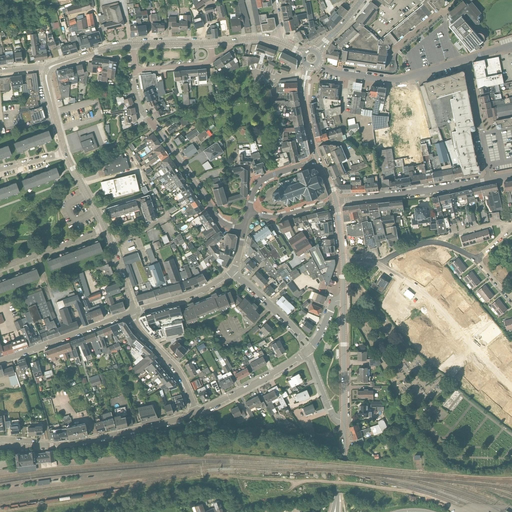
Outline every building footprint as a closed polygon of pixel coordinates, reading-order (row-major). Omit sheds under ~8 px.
[(93,7),(94,6),(93,0),(80,4),(72,7),(70,8),(70,7),(67,8),(68,14),(73,13),(74,13),(91,8),(93,7)] [(205,5),(203,1),(200,3),(199,2),(198,2),(196,0),(192,0),(193,1),(194,6),(197,11),(205,5)] [(423,3),(425,4),(432,13),(434,11),(435,12),(438,9),(437,7),(439,6),(441,7),(444,4),(445,1),(444,0),(426,0),(423,3)] [(282,12),(291,11),(290,6),(294,5),(293,1),(290,2),(285,3),(286,6),(283,6),(280,7),(281,8),(282,12)] [(473,30),(468,24),(467,23),(462,17),(467,13),(471,18),(466,21),(467,23),(470,20),(471,19),(476,24),(479,24),(480,21),(479,19),(480,18),(480,17),(479,15),(481,13),(472,2),(469,4),(468,2),(466,2),(465,3),(463,1),(449,13),(451,15),(450,16),(450,18),(451,20),(450,21),(452,24),(450,26),(462,40),(459,43),(461,46),(464,43),(465,43),(469,53),(475,48),(477,50),(480,47),(479,44),(482,41),(483,41),(483,40),(484,40),(484,39),(484,38),(484,37),(484,36),(484,35),(483,35),(483,34),(482,34),(482,33),(481,33),(480,33),(479,33),(478,33),(477,33),(476,34),(473,30)] [(102,30),(124,25),(123,20),(122,20),(118,2),(101,7),(103,15),(98,16),(100,25),(102,30)] [(376,11),(378,7),(371,2),(356,21),(357,22),(363,27),(366,23),(367,23),(367,24),(368,24),(370,22),(372,21),(373,20),(374,19),(374,18),(375,17),(376,15),(376,14),(377,13),(377,12),(376,11)] [(239,6),(238,4),(238,3),(234,4),(235,15),(236,18),(231,19),(232,31),(241,30),(239,22),(243,21),(242,19),(242,16),(241,13),(240,9),(239,6)] [(310,3),(305,3),(306,13),(307,17),(308,25),(309,31),(309,33),(309,34),(305,36),(308,41),(318,36),(315,29),(313,22),(310,3)] [(363,27),(357,22),(352,26),(359,32),(355,36),(351,40),(346,44),(342,48),(341,54),(343,54),(342,60),(342,61),(346,61),(383,66),(385,56),(386,56),(387,49),(388,49),(389,49),(389,48),(390,48),(390,47),(390,46),(389,45),(393,42),(395,44),(397,42),(398,42),(399,42),(400,41),(401,41),(402,40),(403,39),(404,38),(404,37),(405,37),(404,36),(410,32),(411,32),(412,31),(413,30),(414,30),(415,29),(416,28),(416,27),(417,26),(422,21),(422,22),(423,21),(425,21),(425,20),(426,20),(427,19),(428,18),(429,17),(429,16),(432,13),(425,4),(419,9),(417,6),(417,7),(416,7),(415,8),(417,11),(407,19),(405,17),(404,17),(403,17),(403,18),(405,21),(395,29),(393,27),(392,27),(391,27),(391,28),(390,29),(393,31),(382,40),(381,38),(379,40),(373,34),(372,33),(363,27)] [(216,6),(219,17),(225,16),(222,5),(216,6)] [(342,17),(347,11),(341,6),(337,11),(336,12),(342,17)] [(148,18),(147,10),(140,12),(139,7),(134,8),(136,23),(140,22),(140,19),(142,19),(148,18)] [(207,22),(212,20),(210,12),(213,11),(213,7),(208,8),(204,9),(205,13),(207,22)] [(337,11),(334,8),(330,12),(331,17),(329,19),(336,24),(342,17),(336,12),(337,11)] [(288,17),(292,17),(291,11),(282,12),(283,17),(282,17),(283,22),(289,21),(288,17)] [(157,32),(164,32),(164,23),(160,23),(159,13),(156,14),(157,23),(157,32)] [(275,28),(274,18),(267,19),(266,14),(259,15),(259,16),(260,19),(260,22),(261,25),(262,32),(273,30),(275,28)] [(179,30),(187,30),(187,23),(190,23),(190,15),(183,15),(183,21),(179,21),(179,23),(179,30)] [(299,26),(297,19),(296,16),(295,16),(292,17),(288,17),(289,21),(283,22),(285,32),(294,30),(295,29),(295,27),(299,26)] [(179,23),(176,23),(176,17),(169,17),(168,25),(172,25),(172,32),(179,32),(179,30),(179,23)] [(194,28),(204,26),(202,20),(201,17),(193,19),(194,23),(193,23),(194,28)] [(335,25),(336,24),(329,19),(327,17),(320,22),(322,27),(325,25),(328,31),(332,29),(335,25)] [(79,30),(84,29),(87,28),(85,18),(83,19),(78,21),(77,22),(77,23),(79,30)] [(322,27),(320,22),(318,23),(317,21),(313,22),(315,29),(318,36),(328,31),(325,25),(322,27)] [(136,24),(133,24),(129,24),(131,37),(138,36),(137,27),(136,24)] [(89,33),(95,31),(94,25),(89,27),(89,28),(84,29),(79,30),(75,31),(75,33),(79,32),(79,33),(82,32),(82,33),(84,33),(85,34),(89,33)] [(212,38),(217,38),(216,29),(216,25),(212,25),(210,26),(210,29),(207,29),(207,30),(206,32),(207,37),(212,37),(212,38)] [(138,36),(147,35),(146,26),(137,27),(138,36)] [(352,26),(348,30),(355,36),(359,32),(352,26)] [(38,46),(37,42),(36,35),(36,34),(33,34),(32,30),(26,29),(27,34),(28,35),(30,35),(32,47),(38,46)] [(304,33),(303,30),(300,30),(295,32),(299,41),(303,42),(308,41),(305,36),(304,33)] [(348,30),(344,34),(351,40),(355,36),(348,30)] [(98,31),(86,35),(90,47),(94,46),(94,47),(98,46),(98,45),(102,44),(98,31)] [(49,49),(56,47),(55,42),(52,34),(51,32),(50,33),(51,35),(47,36),(50,43),(47,43),(49,49)] [(46,42),(44,33),(36,35),(37,42),(38,46),(39,54),(33,55),(34,61),(47,59),(47,57),(46,51),(46,49),(46,42)] [(340,38),(346,44),(351,40),(344,34),(340,38)] [(81,50),(77,37),(76,35),(70,37),(71,42),(67,43),(68,45),(70,53),(81,50)] [(81,50),(90,47),(86,35),(77,37),(81,50)] [(340,38),(336,41),(339,45),(342,47),(342,48),(346,44),(340,38)] [(63,43),(60,44),(59,40),(55,42),(56,47),(58,50),(61,49),(63,55),(70,53),(68,45),(64,46),(63,43)] [(332,43),(329,48),(328,50),(327,50),(326,57),(338,60),(338,59),(340,53),(342,47),(339,45),(334,40),(332,43)] [(258,64),(258,63),(261,65),(262,63),(265,55),(267,48),(257,45),(255,50),(261,53),(260,59),(256,58),(256,57),(248,57),(247,66),(255,63),(258,64)] [(272,61),(275,51),(267,48),(265,55),(268,56),(267,59),(272,61)] [(235,63),(233,59),(236,57),(233,49),(229,52),(220,58),(224,65),(228,71),(234,70),(239,68),(237,62),(236,62),(235,63)] [(15,62),(22,62),(21,52),(14,53),(15,62)] [(290,67),(296,69),(297,60),(281,52),(278,59),(287,63),(286,64),(290,66),(290,67)] [(14,63),(14,62),(13,55),(5,56),(6,64),(14,63)] [(504,83),(502,74),(499,57),(485,60),(476,61),(473,62),(473,65),(478,89),(494,86),(494,85),(504,83)] [(103,60),(93,58),(92,58),(91,73),(97,73),(98,65),(103,66),(102,73),(108,74),(109,68),(110,61),(103,60)] [(217,69),(224,65),(220,58),(213,63),(217,69)] [(87,71),(84,72),(82,65),(76,66),(78,74),(79,77),(84,75),(83,84),(86,84),(87,74),(87,71)] [(72,67),(65,69),(68,80),(69,85),(74,84),(73,81),(78,80),(78,75),(76,67),(72,68),(72,67)] [(216,75),(219,74),(216,70),(215,70),(214,68),(210,68),(211,77),(216,75)] [(68,80),(65,69),(57,71),(56,73),(59,82),(68,80)] [(188,88),(188,90),(191,90),(191,88),(190,81),(193,80),(194,78),(194,75),(197,75),(197,69),(186,70),(187,79),(187,83),(188,88)] [(197,75),(197,77),(195,77),(196,80),(194,80),(194,84),(198,84),(198,81),(207,80),(207,79),(206,74),(206,69),(197,69),(197,75)] [(481,171),(480,171),(479,165),(477,165),(477,164),(478,164),(477,161),(476,157),(477,157),(476,154),(475,155),(474,147),(474,146),(474,145),(471,131),(472,130),(472,131),(475,131),(475,130),(475,129),(476,129),(476,126),(475,127),(471,105),(471,104),(469,97),(470,97),(469,95),(467,84),(465,74),(465,73),(464,72),(464,71),(463,71),(462,71),(424,83),(425,85),(424,85),(420,86),(423,99),(432,128),(438,126),(446,124),(454,145),(453,145),(464,176),(479,173),(480,173),(481,173),(481,172),(481,171)] [(59,82),(56,73),(55,73),(62,99),(67,98),(69,97),(69,88),(69,85),(68,80),(59,82)] [(38,95),(35,75),(35,74),(25,75),(26,84),(22,85),(25,108),(37,105),(35,101),(40,100),(39,95),(38,95)] [(143,91),(143,92),(152,88),(156,87),(151,74),(140,75),(143,91)] [(12,86),(22,85),(21,76),(10,77),(11,83),(12,86)] [(8,84),(11,83),(10,77),(0,78),(0,90),(5,90),(5,92),(9,92),(8,84)] [(318,98),(323,98),(325,110),(327,110),(330,109),(331,108),(341,106),(341,99),(338,99),(339,84),(318,82),(317,98),(318,98)] [(290,92),(298,91),(298,83),(297,83),(278,84),(277,87),(277,92),(285,92),(290,92)] [(377,96),(379,87),(372,86),(371,92),(368,92),(368,96),(373,97),(373,98),(376,99),(377,96)] [(488,94),(494,93),(496,92),(494,86),(478,89),(479,94),(487,93),(488,94)] [(376,99),(382,100),(381,101),(384,101),(386,88),(379,87),(377,96),(376,99)] [(155,99),(162,95),(160,90),(154,93),(152,88),(143,92),(147,102),(155,99)] [(407,88),(404,89),(404,91),(402,91),(404,98),(401,98),(410,131),(415,130),(416,134),(423,133),(421,128),(425,127),(415,88),(407,90),(407,88)] [(290,103),(299,101),(298,92),(298,91),(290,92),(285,92),(285,96),(275,96),(274,100),(282,101),(285,101),(285,102),(289,101),(289,102),(290,103)] [(481,103),(502,99),(501,94),(496,95),(494,94),(494,93),(488,94),(488,95),(480,97),(481,104),(481,103)] [(511,97),(511,98),(510,95),(507,96),(508,98),(505,99),(505,100),(504,100),(504,99),(502,99),(481,103),(484,118),(497,116),(498,119),(511,115),(511,97)] [(301,107),(299,101),(290,103),(289,102),(289,101),(285,102),(285,101),(282,101),(274,100),(275,96),(269,97),(272,105),(276,105),(276,106),(287,105),(287,107),(292,107),(292,108),(301,107)] [(131,97),(124,100),(123,97),(120,98),(119,97),(115,97),(118,103),(118,105),(121,104),(121,105),(123,109),(134,107),(131,97)] [(363,111),(364,102),(360,101),(361,98),(353,97),(350,113),(360,114),(360,115),(362,115),(363,111)] [(325,110),(323,98),(318,98),(319,102),(310,104),(311,114),(320,113),(320,112),(323,112),(323,111),(325,110)] [(156,102),(155,99),(147,102),(149,107),(158,104),(163,102),(162,99),(156,102)] [(166,107),(169,106),(169,105),(166,106),(164,102),(163,102),(158,104),(149,107),(152,112),(161,109),(166,107)] [(37,108),(37,105),(25,108),(19,110),(18,114),(17,118),(14,122),(15,125),(31,121),(32,124),(45,120),(42,110),(43,110),(42,107),(37,108)] [(325,119),(332,117),(339,115),(341,114),(341,106),(331,108),(330,109),(327,110),(325,110),(323,111),(323,112),(320,112),(320,113),(311,114),(313,124),(321,122),(326,120),(325,119)] [(124,116),(136,114),(134,107),(123,109),(111,112),(111,116),(124,113),(124,116)] [(169,109),(167,110),(166,107),(161,109),(152,112),(156,117),(169,112),(169,109)] [(289,117),(302,114),(301,107),(292,108),(291,108),(292,111),(286,112),(286,108),(283,108),(283,117),(289,117)] [(137,121),(136,114),(124,116),(125,120),(125,123),(125,126),(131,125),(131,122),(137,121)] [(304,126),(302,114),(289,117),(283,117),(283,120),(289,120),(293,119),(295,127),(295,128),(304,126)] [(339,115),(332,117),(335,125),(341,123),(339,115)] [(372,115),(372,116),(373,130),(388,127),(387,121),(388,121),(388,117),(378,116),(372,115)] [(182,127),(191,123),(187,116),(179,120),(182,127)] [(511,116),(498,120),(496,120),(497,125),(496,125),(497,128),(498,128),(499,129),(501,128),(511,125),(511,116)] [(312,124),(315,135),(324,132),(323,128),(335,125),(332,117),(325,119),(326,120),(321,122),(313,124),(312,124)] [(177,129),(179,127),(177,123),(174,125),(167,130),(170,134),(177,129)] [(307,140),(306,135),(304,126),(295,128),(284,128),(284,129),(284,132),(296,132),(297,134),(295,135),(295,137),(293,138),(293,139),(294,138),(295,142),(298,142),(307,140)] [(438,127),(431,129),(429,129),(430,134),(431,137),(437,135),(440,143),(435,144),(438,156),(440,162),(449,159),(447,154),(445,147),(443,142),(441,134),(440,131),(438,127)] [(196,136),(198,134),(199,133),(196,128),(183,137),(181,135),(174,140),(177,145),(184,140),(186,142),(188,140),(189,141),(189,140),(196,136)] [(188,157),(197,151),(198,150),(197,149),(196,146),(209,137),(206,132),(209,130),(208,128),(196,136),(189,140),(192,144),(183,150),(188,157)] [(325,134),(324,132),(315,135),(317,143),(318,143),(318,142),(329,139),(330,142),(336,142),(337,141),(342,141),(344,141),(342,135),(340,129),(329,133),(329,131),(326,132),(327,133),(325,134)] [(51,139),(50,134),(48,131),(14,143),(17,152),(24,149),(25,150),(28,149),(27,148),(41,143),(42,144),(45,143),(44,142),(51,139)] [(98,148),(92,133),(85,136),(87,140),(80,142),(80,143),(81,143),(82,145),(82,148),(82,149),(84,148),(84,149),(85,153),(98,148)] [(411,133),(391,135),(393,150),(413,147),(411,133)] [(156,139),(153,134),(143,141),(144,142),(143,143),(144,145),(137,149),(138,152),(147,146),(150,144),(156,139)] [(296,148),(295,142),(294,138),(293,139),(293,140),(283,143),(282,147),(282,149),(283,153),(287,152),(289,152),(291,151),(292,151),(292,149),(296,148)] [(150,144),(147,146),(151,151),(160,145),(156,139),(150,144)] [(219,139),(206,148),(203,151),(210,161),(223,152),(220,147),(223,145),(219,139)] [(310,154),(307,140),(298,142),(301,154),(298,155),(299,160),(308,157),(309,157),(310,154)] [(429,154),(427,146),(428,146),(427,140),(420,142),(422,152),(425,169),(426,174),(428,183),(435,181),(429,154)] [(255,175),(261,173),(266,172),(262,162),(255,165),(253,160),(260,157),(255,141),(250,142),(250,154),(251,164),(255,175)] [(197,151),(199,154),(203,151),(206,148),(204,144),(197,149),(198,150),(197,151)] [(355,173),(358,172),(368,167),(366,164),(365,165),(364,162),(356,165),(351,166),(352,171),(347,171),(347,173),(347,174),(345,174),(340,162),(346,160),(340,148),(339,148),(338,146),(337,147),(336,145),(333,145),(331,145),(324,144),(319,146),(323,155),(328,153),(328,154),(329,154),(329,155),(330,155),(330,156),(331,155),(333,161),(333,162),(333,163),(332,164),(333,165),(327,167),(328,168),(329,170),(330,173),(331,176),(332,176),(332,178),(332,179),(333,179),(333,180),(339,177),(341,176),(349,174),(355,173)] [(278,147),(278,145),(274,145),(274,146),(274,153),(277,163),(279,168),(290,164),(287,152),(283,153),(282,149),(282,147),(278,147)] [(449,159),(450,163),(455,178),(464,176),(453,145),(445,147),(447,154),(449,159)] [(4,157),(11,154),(8,146),(0,148),(0,158),(1,158),(1,159),(4,158),(4,157)] [(158,156),(164,151),(161,146),(154,151),(156,153),(147,159),(149,161),(157,155),(158,156)] [(299,162),(299,160),(298,155),(296,148),(292,149),(292,151),(291,151),(293,163),(299,162)] [(383,190),(388,189),(392,189),(397,188),(396,179),(395,178),(394,170),(395,170),(393,161),(392,149),(379,151),(382,172),(383,172),(383,175),(381,176),(382,183),(383,190)] [(251,164),(250,154),(246,154),(246,150),(239,151),(240,157),(239,157),(239,160),(240,160),(239,160),(239,161),(239,163),(240,163),(240,164),(244,164),(251,164)] [(161,160),(167,155),(164,151),(158,156),(157,155),(149,161),(146,163),(144,165),(146,168),(160,158),(161,160)] [(420,170),(422,170),(425,169),(422,152),(417,153),(420,170)] [(105,176),(129,169),(126,157),(123,158),(121,154),(116,155),(117,157),(112,159),(113,161),(109,162),(109,164),(104,166),(106,170),(103,171),(105,176)] [(442,171),(441,165),(438,156),(433,157),(432,154),(429,154),(435,181),(445,180),(442,171)] [(165,166),(172,161),(169,157),(162,162),(161,162),(160,163),(160,164),(160,165),(160,166),(161,166),(155,170),(157,172),(161,169),(165,167),(165,166)] [(412,186),(409,172),(407,158),(402,159),(403,167),(405,178),(396,179),(397,188),(412,186)] [(164,174),(175,167),(172,161),(165,166),(165,167),(161,169),(164,174)] [(212,168),(207,161),(202,165),(202,164),(195,169),(199,175),(206,170),(212,168)] [(441,165),(442,171),(445,180),(455,178),(450,163),(441,165)] [(169,178),(179,172),(175,167),(164,174),(161,176),(162,179),(163,178),(165,181),(169,178)] [(246,180),(246,170),(242,167),(233,169),(234,175),(240,174),(240,177),(241,177),(241,180),(246,180)] [(29,177),(29,178),(22,181),(25,189),(59,176),(56,168),(49,170),(48,169),(46,170),(46,171),(32,177),(31,176),(29,177)] [(315,170),(315,169),(309,171),(308,169),(298,173),(299,176),(279,183),(279,184),(278,185),(278,186),(279,187),(279,188),(281,188),(281,189),(275,190),(276,192),(273,193),(275,200),(279,199),(279,201),(283,200),(285,199),(285,200),(284,200),(283,202),(284,203),(285,203),(286,203),(286,204),(306,197),(308,201),(315,198),(316,200),(318,199),(319,201),(325,198),(327,198),(328,197),(328,196),(328,195),(323,179),(322,178),(321,178),(321,177),(320,177),(319,176),(318,176),(318,177),(317,175),(318,175),(318,174),(318,173),(318,172),(318,171),(317,171),(317,170),(316,170),(315,170)] [(423,174),(417,175),(416,171),(415,171),(409,172),(412,186),(428,183),(426,174),(425,169),(422,170),(423,174)] [(165,188),(182,177),(179,172),(169,178),(170,178),(171,177),(174,180),(173,181),(172,180),(166,184),(164,186),(165,188)] [(139,191),(137,183),(135,174),(113,179),(113,180),(101,182),(104,195),(112,193),(113,197),(139,191)] [(178,187),(186,182),(182,177),(165,188),(167,190),(169,188),(175,184),(176,183),(178,187)] [(342,182),(339,177),(333,180),(335,185),(342,182)] [(373,178),(367,179),(366,179),(366,177),(361,178),(365,184),(365,186),(366,192),(379,191),(378,183),(374,183),(373,178)] [(218,206),(227,203),(246,197),(246,186),(240,188),(240,194),(225,199),(221,186),(223,185),(221,178),(212,180),(215,189),(213,189),(218,206)] [(350,179),(351,182),(352,192),(366,192),(365,186),(363,186),(363,184),(361,184),(361,180),(360,179),(350,179)] [(174,196),(189,187),(186,182),(178,187),(175,189),(177,192),(173,194),(174,196)] [(352,192),(351,182),(342,182),(335,185),(340,192),(342,193),(352,192)] [(0,198),(19,192),(16,183),(9,186),(8,185),(5,186),(6,187),(0,188),(0,198)] [(491,185),(492,191),(493,196),(494,202),(496,212),(499,212),(503,212),(501,201),(497,183),(491,185)] [(487,214),(492,213),(496,212),(494,202),(493,196),(492,191),(491,185),(481,187),(484,199),(487,214)] [(181,201),(194,193),(189,187),(174,196),(175,197),(181,193),(183,196),(181,197),(182,198),(180,199),(178,200),(180,203),(181,202),(181,201)] [(481,187),(472,189),(474,198),(475,198),(480,196),(481,200),(484,199),(481,187)] [(475,201),(474,198),(472,189),(465,190),(468,203),(475,201)] [(465,190),(457,192),(450,194),(452,205),(454,213),(458,212),(455,203),(459,202),(460,206),(468,204),(468,203),(465,190)] [(190,203),(197,198),(194,193),(181,201),(181,202),(180,203),(181,206),(185,203),(186,206),(190,203)] [(126,203),(117,206),(117,205),(107,208),(110,216),(119,213),(120,214),(129,211),(129,210),(138,207),(137,204),(141,202),(144,212),(143,212),(146,221),(155,218),(152,209),(154,209),(149,194),(126,202),(126,203)] [(442,211),(444,219),(448,218),(450,217),(449,213),(451,212),(452,217),(455,216),(454,213),(452,205),(450,194),(438,197),(442,211)] [(438,197),(433,198),(436,220),(440,220),(444,219),(442,211),(438,197)] [(188,211),(201,203),(197,198),(190,203),(186,206),(187,205),(189,208),(185,210),(186,213),(188,211)] [(404,212),(404,211),(402,201),(390,202),(391,209),(391,210),(391,209),(393,209),(393,213),(404,212)] [(395,222),(394,217),(394,215),(388,216),(388,213),(391,212),(391,210),(391,209),(390,202),(379,203),(381,217),(383,224),(395,222)] [(204,209),(202,205),(201,203),(188,211),(186,213),(189,216),(193,214),(194,216),(204,209)] [(385,233),(383,224),(381,217),(379,203),(368,204),(369,212),(370,212),(370,216),(371,222),(372,223),(373,227),(375,238),(377,248),(381,247),(380,242),(387,240),(385,233)] [(367,216),(370,216),(370,212),(369,212),(368,204),(359,205),(364,222),(362,223),(362,226),(363,229),(373,227),(372,223),(371,222),(368,222),(367,216)] [(359,224),(362,223),(364,222),(359,205),(348,206),(350,214),(350,216),(351,220),(358,219),(359,224)] [(351,220),(350,216),(350,214),(348,206),(343,207),(343,215),(344,222),(351,221),(351,220)] [(412,224),(418,224),(431,223),(431,230),(438,229),(436,221),(431,222),(431,217),(428,218),(427,207),(415,208),(416,214),(413,214),(414,219),(412,219),(412,224)] [(323,223),(331,221),(331,217),(329,210),(316,213),(319,221),(320,223),(323,223)] [(206,220),(210,217),(206,211),(195,218),(197,222),(196,223),(195,223),(195,224),(195,225),(196,227),(203,223),(206,221),(206,220)] [(314,236),(324,235),(324,231),(320,231),(317,224),(320,223),(319,221),(316,213),(305,216),(314,236)] [(310,238),(314,236),(305,216),(296,218),(293,219),(295,226),(298,225),(299,227),(304,226),(305,230),(306,229),(310,238)] [(207,230),(215,224),(210,217),(206,220),(206,221),(203,223),(207,230)] [(438,234),(447,233),(444,219),(440,220),(436,220),(436,221),(438,229),(438,234)] [(289,230),(291,229),(289,224),(288,220),(278,223),(281,233),(282,233),(283,233),(293,249),(298,257),(308,250),(307,250),(312,247),(302,231),(295,236),(292,238),(289,230)] [(323,223),(324,231),(324,235),(333,234),(331,221),(323,223)] [(364,236),(363,229),(362,226),(362,223),(359,224),(352,225),(349,226),(348,226),(346,226),(347,236),(355,237),(364,236)] [(216,233),(220,231),(215,224),(207,230),(202,233),(206,239),(216,232),(216,233)] [(286,254),(287,256),(291,253),(280,235),(278,237),(270,225),(266,226),(266,225),(250,236),(266,257),(267,259),(276,271),(283,267),(281,264),(278,265),(274,260),(278,259),(286,254)] [(389,247),(394,246),(393,241),(398,239),(396,226),(391,226),(392,234),(386,236),(389,247)] [(370,249),(377,248),(375,238),(373,227),(363,229),(364,236),(365,246),(369,246),(370,249)] [(481,231),(484,241),(491,239),(488,229),(481,231)] [(216,243),(218,241),(222,239),(221,238),(223,236),(220,231),(216,233),(210,238),(214,243),(215,242),(216,243)] [(477,243),(484,241),(481,231),(474,233),(477,243)] [(221,239),(219,241),(225,245),(228,246),(228,248),(234,250),(236,237),(235,235),(227,233),(224,235),(224,238),(224,240),(221,239)] [(470,245),(477,243),(474,233),(468,235),(470,245)] [(161,237),(164,244),(169,242),(166,235),(161,237)] [(267,259),(266,257),(250,236),(249,235),(247,236),(246,242),(256,251),(255,252),(261,260),(262,260),(264,262),(267,259)] [(463,247),(470,245),(468,235),(461,237),(463,247)] [(213,245),(216,243),(215,242),(214,243),(210,238),(204,243),(208,249),(213,245)] [(51,270),(102,251),(99,242),(91,245),(91,243),(88,244),(89,246),(75,251),(74,250),(71,251),(72,252),(57,257),(57,256),(54,257),(55,258),(47,261),(51,270)] [(255,252),(256,251),(246,242),(244,251),(251,257),(252,256),(260,263),(262,261),(261,260),(255,252)] [(324,260),(323,257),(321,254),(318,247),(319,247),(317,244),(312,247),(307,250),(308,250),(312,258),(321,275),(324,280),(325,283),(328,284),(330,279),(333,269),(334,264),(335,259),(330,259),(324,260)] [(215,247),(213,245),(208,249),(209,250),(207,252),(209,255),(212,253),(216,250),(214,247),(215,247)] [(224,253),(219,252),(217,258),(224,260),(226,254),(233,256),(234,250),(228,248),(228,246),(225,245),(222,249),(224,250),(224,253)] [(326,253),(335,252),(334,245),(323,246),(319,247),(318,247),(321,254),(322,253),(322,250),(324,249),(325,248),(326,253)] [(146,250),(150,260),(154,259),(151,248),(146,250)] [(212,253),(209,255),(203,260),(205,264),(208,261),(208,259),(209,258),(213,264),(216,260),(217,258),(219,252),(219,251),(216,250),(212,253)] [(135,261),(140,259),(138,253),(130,255),(132,262),(135,261)] [(192,253),(185,257),(189,264),(195,277),(200,286),(207,282),(202,273),(198,275),(195,268),(199,266),(195,258),(192,253)] [(233,256),(226,254),(224,260),(217,258),(216,260),(221,265),(227,268),(233,256)] [(129,263),(132,262),(130,255),(122,258),(125,265),(129,263)] [(251,270),(255,265),(253,263),(253,262),(251,260),(248,258),(244,262),(246,264),(244,266),(249,271),(251,270)] [(314,280),(318,277),(321,275),(312,258),(308,260),(309,261),(303,265),(306,270),(309,274),(310,276),(313,280),(314,280)] [(455,270),(463,263),(458,258),(450,264),(455,270)] [(186,291),(183,282),(182,282),(173,259),(163,262),(168,275),(167,275),(163,277),(170,296),(182,293),(182,292),(186,291)] [(275,281),(280,276),(276,271),(267,259),(264,262),(265,264),(266,265),(270,271),(268,273),(275,281)] [(152,265),(151,265),(149,266),(149,265),(144,267),(149,281),(156,300),(170,296),(163,277),(158,262),(158,263),(152,265)] [(113,274),(110,266),(109,266),(108,263),(96,267),(97,272),(103,269),(104,270),(105,270),(106,272),(104,273),(105,277),(110,275),(113,274)] [(411,263),(403,270),(408,275),(409,274),(416,268),(411,263)] [(459,275),(467,269),(463,263),(455,270),(459,275)] [(185,270),(193,289),(200,286),(195,277),(191,279),(191,278),(191,276),(187,265),(183,266),(185,271),(185,270)] [(282,267),(276,271),(280,276),(282,279),(287,276),(292,272),(287,265),(284,267),(284,266),(282,267)] [(291,281),(306,270),(303,265),(292,272),(287,276),(290,281),(291,281)] [(416,268),(409,274),(413,279),(415,277),(421,271),(417,266),(416,268)] [(0,292),(39,278),(36,269),(29,271),(28,270),(26,271),(26,273),(12,278),(11,276),(9,277),(9,279),(0,282),(0,292)] [(185,270),(185,271),(179,273),(183,282),(186,291),(193,289),(185,270)] [(257,282),(262,277),(260,274),(261,273),(259,270),(252,277),(257,282)] [(421,271),(415,277),(419,282),(420,281),(427,275),(423,270),(421,271)] [(468,283),(476,277),(472,271),(464,277),(468,283)] [(427,275),(420,281),(425,286),(433,279),(428,274),(427,275)] [(257,282),(262,287),(267,282),(262,277),(257,282)] [(263,291),(269,296),(274,290),(271,287),(272,286),(270,284),(274,280),(272,277),(266,283),(269,285),(263,291)] [(382,293),(388,282),(380,277),(376,284),(374,282),(371,287),(382,293)] [(440,277),(432,284),(436,288),(445,282),(440,277)] [(473,289),(480,283),(476,277),(468,283),(473,289)] [(156,300),(149,281),(145,283),(147,288),(141,289),(143,294),(146,303),(156,300)] [(445,282),(436,288),(441,293),(449,286),(445,282)] [(106,298),(111,297),(110,294),(120,291),(118,284),(107,288),(109,294),(105,295),(106,298)] [(396,285),(389,298),(394,301),(395,299),(401,303),(407,292),(396,285)] [(482,297),(490,291),(485,285),(477,291),(482,297)] [(449,286),(441,293),(445,298),(453,291),(449,286)] [(41,288),(23,295),(25,299),(27,308),(29,312),(33,321),(34,323),(41,320),(43,319),(45,324),(46,326),(42,328),(42,330),(38,331),(39,334),(45,331),(48,339),(60,335),(57,328),(53,319),(50,312),(46,302),(42,290),(41,288)] [(299,297),(304,292),(302,289),(299,292),(294,296),(297,299),(298,298),(299,297)] [(137,291),(134,292),(138,305),(146,303),(143,294),(140,295),(140,293),(138,294),(137,291)] [(282,308),(288,302),(282,296),(285,293),(283,291),(279,295),(281,297),(276,302),(282,308)] [(486,302),(494,296),(490,291),(482,297),(486,302)] [(100,292),(90,296),(86,297),(87,300),(87,299),(89,303),(101,298),(100,292)] [(235,303),(237,305),(236,307),(244,315),(243,316),(251,324),(260,315),(257,312),(258,311),(255,309),(257,306),(253,303),(252,304),(248,300),(247,301),(244,298),(242,300),(237,295),(232,297),(230,292),(226,294),(226,292),(217,295),(216,293),(211,295),(211,296),(193,303),(193,302),(187,304),(189,307),(185,308),(186,310),(182,312),(187,323),(198,318),(197,317),(218,308),(218,310),(235,303),(234,303),(235,303)] [(325,297),(318,294),(314,292),(311,299),(322,304),(325,297)] [(69,298),(63,300),(65,307),(66,307),(74,304),(83,326),(89,324),(85,314),(83,310),(80,302),(78,295),(75,296),(74,293),(67,295),(69,298)] [(457,293),(451,298),(455,303),(461,297),(457,293)] [(461,297),(455,303),(459,307),(465,302),(461,297)] [(87,299),(87,300),(84,301),(83,301),(86,309),(83,310),(85,314),(89,324),(94,322),(90,312),(91,312),(89,308),(91,308),(89,303),(87,299)] [(495,310),(503,304),(499,299),(491,305),(495,310)] [(70,331),(61,308),(65,307),(63,300),(59,302),(56,303),(64,323),(61,324),(61,326),(57,328),(60,335),(60,334),(60,335),(70,331)] [(125,310),(123,302),(116,304),(118,312),(125,310)] [(282,308),(287,314),(289,312),(292,314),(296,309),(288,302),(282,308)] [(465,302),(459,307),(463,312),(469,307),(465,302)] [(116,304),(114,305),(109,307),(112,315),(118,312),(116,304)] [(321,308),(314,306),(311,304),(308,310),(318,314),(321,308)] [(500,316),(507,310),(503,304),(495,310),(500,316)] [(94,322),(104,318),(100,308),(99,305),(91,308),(89,308),(91,312),(90,312),(94,322)] [(179,321),(181,320),(184,320),(179,306),(168,308),(170,317),(178,316),(179,321)] [(79,328),(76,321),(72,323),(70,319),(66,307),(65,307),(61,308),(70,331),(79,328)] [(181,320),(179,321),(178,316),(170,317),(168,308),(161,310),(162,320),(163,323),(164,328),(161,329),(162,331),(165,336),(164,337),(166,341),(185,335),(183,326),(181,320)] [(160,325),(161,329),(164,328),(163,323),(162,320),(161,310),(153,313),(156,326),(160,325)] [(471,310),(463,318),(467,322),(475,315),(471,310)] [(24,318),(21,320),(22,322),(23,325),(24,328),(21,329),(25,338),(28,346),(29,347),(41,342),(39,336),(32,339),(29,331),(30,330),(31,328),(30,325),(29,323),(33,321),(29,312),(24,314),(26,318),(24,318)] [(157,329),(161,329),(160,325),(156,326),(153,313),(145,315),(148,324),(150,327),(153,330),(157,329)] [(414,314),(407,319),(412,324),(418,319),(414,314)] [(153,330),(150,327),(148,324),(145,315),(140,317),(139,319),(143,327),(152,337),(156,333),(158,335),(159,338),(164,337),(165,336),(162,331),(161,329),(157,329),(153,330)] [(397,315),(392,320),(397,325),(402,321),(397,315)] [(475,315),(467,322),(471,327),(480,320),(475,315)] [(418,319),(412,324),(416,329),(422,323),(418,319)] [(480,320),(471,327),(476,332),(484,325),(480,320)] [(309,332),(313,327),(305,322),(304,321),(302,324),(304,324),(302,328),(309,332)] [(126,337),(132,333),(125,322),(123,322),(118,323),(122,332),(120,333),(123,338),(126,337)] [(118,323),(110,326),(112,333),(114,336),(113,337),(116,344),(113,345),(116,350),(117,351),(121,349),(118,343),(120,342),(118,340),(117,338),(116,335),(120,333),(122,332),(118,323)] [(265,335),(272,329),(266,323),(260,329),(265,335)] [(422,323),(416,329),(420,333),(426,328),(422,323)] [(110,326),(101,330),(104,336),(105,338),(107,337),(109,342),(112,340),(111,333),(112,333),(110,326)] [(426,328),(420,333),(424,338),(430,332),(426,328)] [(106,347),(102,337),(104,336),(101,330),(95,332),(100,349),(106,347)] [(39,334),(38,334),(39,336),(41,342),(48,339),(45,331),(39,334)] [(86,343),(91,341),(96,355),(103,352),(103,354),(108,353),(106,348),(106,347),(100,349),(95,332),(84,337),(86,343)] [(130,345),(137,338),(132,333),(126,337),(123,338),(122,339),(125,344),(128,341),(130,345)] [(434,335),(426,342),(431,346),(439,339),(434,335)] [(90,354),(87,346),(84,337),(76,340),(79,347),(80,350),(83,362),(92,359),(90,354)] [(14,352),(28,346),(25,338),(11,342),(11,343),(14,352)] [(137,338),(130,345),(132,347),(131,349),(131,352),(131,353),(132,355),(139,363),(144,359),(137,352),(144,345),(137,338)] [(175,353),(182,346),(180,343),(182,341),(180,338),(179,339),(177,341),(170,348),(175,353)] [(439,339),(431,346),(435,351),(443,344),(439,339)] [(496,339),(488,346),(493,351),(501,344),(496,339)] [(80,362),(76,351),(80,350),(79,347),(76,340),(69,342),(74,357),(76,364),(80,362)] [(275,350),(282,346),(278,340),(275,342),(274,342),(269,345),(271,348),(273,347),(275,350)] [(69,342),(64,344),(56,347),(58,355),(59,355),(63,353),(65,359),(69,358),(66,352),(68,351),(71,358),(74,357),(69,342)] [(5,355),(14,352),(11,343),(2,346),(5,355)] [(443,344),(435,351),(439,356),(447,349),(443,344)] [(501,344),(493,351),(497,356),(505,349),(501,344)] [(117,351),(116,350),(113,345),(106,348),(108,353),(108,354),(108,355),(112,353),(114,352),(114,353),(117,351)] [(148,355),(151,352),(152,352),(144,345),(137,352),(144,359),(148,355)] [(175,353),(180,358),(188,350),(185,346),(184,348),(182,346),(175,353)] [(275,354),(277,357),(283,354),(282,353),(285,351),(282,346),(275,350),(277,353),(275,354)] [(60,358),(59,355),(58,355),(56,347),(45,351),(47,358),(51,356),(52,361),(60,358)] [(447,349),(439,356),(443,361),(451,354),(447,349)] [(505,349),(497,356),(501,360),(509,353),(505,349)] [(255,360),(259,367),(266,364),(262,357),(264,356),(261,350),(258,352),(259,354),(254,357),(255,360)] [(144,359),(139,363),(132,368),(136,376),(145,368),(148,366),(149,365),(154,360),(157,358),(151,352),(148,355),(144,359)] [(511,356),(509,353),(501,360),(505,365),(511,359),(511,356)] [(229,370),(232,368),(225,356),(222,358),(223,359),(226,365),(229,370)] [(255,360),(254,357),(248,361),(247,358),(244,360),(244,361),(246,364),(246,365),(249,364),(253,371),(259,367),(255,360)] [(18,382),(23,380),(26,379),(24,371),(23,370),(28,368),(25,359),(17,361),(19,365),(13,367),(18,382)] [(152,371),(159,365),(154,360),(149,365),(148,366),(149,366),(147,367),(145,369),(149,374),(152,371)] [(197,366),(195,363),(196,362),(194,360),(191,361),(184,365),(188,371),(197,366)] [(33,372),(40,370),(38,361),(33,362),(33,363),(30,364),(31,367),(33,372)] [(468,364),(460,371),(465,376),(473,369),(468,364)] [(156,375),(163,370),(159,365),(152,371),(149,374),(150,375),(152,378),(156,375)] [(15,374),(12,366),(6,368),(8,376),(15,374)] [(197,373),(200,372),(200,371),(199,369),(198,369),(197,366),(188,371),(191,377),(197,373)] [(246,376),(250,374),(246,368),(245,366),(242,368),(243,370),(240,371),(244,378),(247,376),(246,376)] [(473,369),(465,376),(469,380),(477,373),(473,369)] [(43,378),(42,375),(40,370),(33,372),(37,384),(39,383),(38,379),(43,378)] [(160,380),(166,374),(163,370),(156,375),(152,378),(150,380),(151,382),(154,380),(155,380),(158,378),(160,380)] [(244,378),(240,371),(238,373),(237,370),(233,372),(234,374),(234,375),(237,380),(241,379),(244,378)] [(477,373),(469,380),(473,385),(481,378),(477,373)] [(170,379),(166,374),(160,380),(161,382),(156,386),(157,388),(159,386),(160,387),(161,387),(165,383),(170,379)] [(230,376),(227,378),(225,374),(222,376),(223,377),(224,379),(227,384),(228,387),(231,386),(231,385),(234,384),(230,376)] [(294,385),(296,384),(302,381),(298,374),(291,378),(291,379),(289,381),(292,387),(294,391),(297,389),(294,385)] [(203,385),(202,384),(201,380),(205,379),(204,376),(200,378),(190,383),(193,390),(203,385)] [(227,384),(224,379),(223,377),(217,381),(218,382),(218,383),(222,390),(225,388),(225,389),(228,387),(227,384)] [(92,387),(100,384),(101,384),(99,378),(90,381),(92,387)] [(165,383),(161,387),(163,389),(175,384),(174,383),(175,382),(171,378),(170,379),(165,383)] [(481,378),(473,385),(477,390),(485,383),(481,378)] [(217,385),(217,384),(215,381),(210,383),(212,386),(213,388),(215,388),(217,392),(220,391),(217,385)] [(205,389),(212,386),(210,383),(196,389),(199,394),(199,395),(200,397),(203,402),(203,401),(204,402),(206,401),(206,400),(209,398),(205,390),(206,389),(205,389)] [(101,384),(94,387),(97,397),(105,394),(101,384)] [(489,385),(483,391),(488,395),(494,389),(489,385)] [(283,398),(280,394),(276,386),(271,388),(273,391),(274,391),(277,398),(281,405),(277,407),(279,410),(287,406),(283,398)] [(271,401),(277,398),(274,391),(273,391),(271,388),(267,390),(269,393),(263,396),(268,407),(266,408),(271,416),(274,414),(272,410),(275,408),(271,401)] [(494,389),(488,395),(493,399),(498,393),(494,389)] [(299,401),(309,397),(306,390),(299,393),(299,394),(297,395),(299,401)] [(358,391),(358,397),(368,397),(368,398),(373,398),(373,395),(373,391),(372,391),(368,391),(368,390),(364,390),(364,391),(358,391)] [(498,393),(493,399),(497,403),(503,397),(498,393)] [(185,407),(181,397),(181,395),(171,398),(173,404),(176,403),(178,409),(185,407)] [(251,399),(256,408),(260,406),(262,409),(266,407),(263,402),(261,403),(257,396),(251,399)] [(167,416),(173,414),(170,404),(167,405),(164,397),(161,398),(167,416)] [(503,397),(497,403),(502,407),(507,401),(503,397)] [(256,409),(256,408),(251,399),(245,402),(248,408),(246,409),(250,418),(253,416),(250,409),(255,406),(256,409)] [(309,413),(315,411),(312,404),(303,408),(306,416),(309,414),(309,413)] [(152,405),(146,406),(138,408),(141,422),(158,418),(152,405)] [(359,410),(359,415),(363,415),(363,416),(370,416),(370,412),(370,409),(368,409),(368,405),(360,405),(360,410),(359,410)] [(116,416),(114,417),(116,427),(116,429),(127,427),(127,426),(133,425),(131,418),(130,417),(127,418),(125,418),(125,417),(127,416),(125,407),(114,409),(116,416)] [(246,416),(244,414),(242,409),(239,410),(237,407),(231,410),(234,417),(240,414),(243,418),(246,416)] [(111,429),(115,428),(111,411),(101,414),(103,421),(106,430),(110,428),(111,429)] [(69,418),(69,415),(63,417),(65,424),(71,422),(71,418),(69,418)] [(377,422),(378,425),(382,433),(383,434),(389,430),(384,419),(377,422)] [(103,421),(100,421),(99,420),(96,421),(96,423),(94,423),(97,433),(106,430),(103,421)] [(11,434),(19,433),(18,424),(10,425),(11,434)] [(41,424),(35,425),(35,427),(35,435),(42,434),(44,434),(44,430),(43,430),(43,424),(41,424)] [(78,438),(88,436),(85,424),(75,426),(78,438)] [(369,425),(365,426),(365,425),(362,426),(362,428),(360,429),(358,424),(349,427),(352,433),(370,427),(369,425)] [(374,435),(382,433),(378,425),(370,428),(370,427),(352,433),(354,440),(362,437),(362,436),(373,432),(374,435)] [(78,438),(75,426),(73,426),(66,428),(67,432),(69,439),(69,440),(77,438),(78,438)] [(60,433),(60,429),(51,430),(51,428),(48,428),(49,431),(51,439),(53,439),(53,441),(61,440),(60,433)] [(61,440),(69,439),(67,432),(66,428),(60,429),(60,433),(61,440)] [(46,453),(34,454),(35,464),(54,461),(53,451),(46,452),(46,453)] [(34,454),(34,452),(29,452),(29,453),(20,455),(20,453),(15,454),(17,466),(35,464),(34,454)] [(36,470),(35,464),(17,466),(17,473),(36,470)] [(219,500),(213,502),(215,508),(205,511),(216,511),(217,511),(216,510),(221,508),(219,500)]
